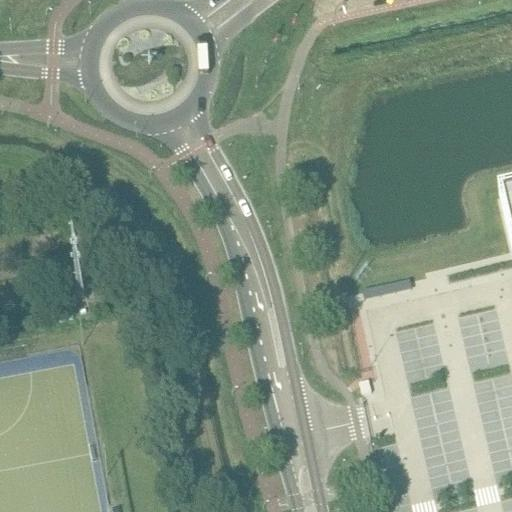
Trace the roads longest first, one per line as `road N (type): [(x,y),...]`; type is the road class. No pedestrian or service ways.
road 1 (secondary): [(271,326),(263,259),(194,102)]
road 2 (secondary): [(165,121),(217,204),(241,281),(271,326)]
